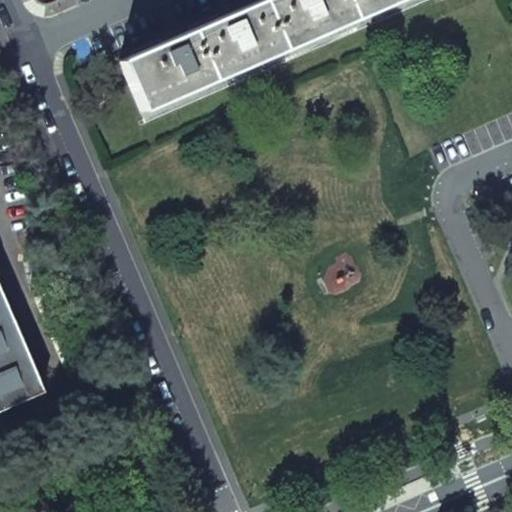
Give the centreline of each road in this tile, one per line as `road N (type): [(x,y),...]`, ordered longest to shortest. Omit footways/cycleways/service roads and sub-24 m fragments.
road 1 (residential): [(25,44),(224,511)]
road 2 (residential): [(504,339),(443,192),(511,158)]
road 3 (tertiary): [(392,511),(511,460)]
